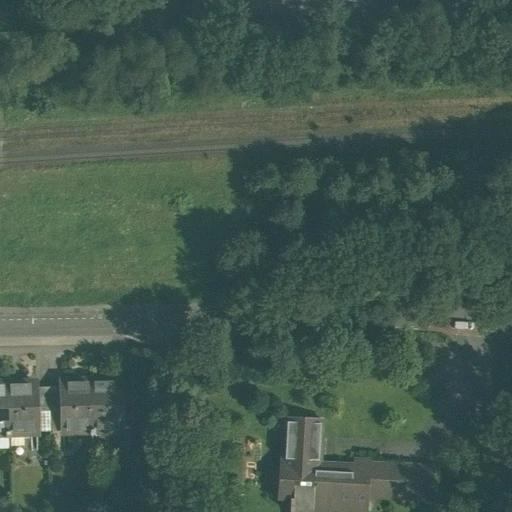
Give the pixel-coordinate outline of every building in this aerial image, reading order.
[(120,381),(90,382),(91,430),(93,430),(121,429),(120,385),(120,381)] [(90,382),(60,382),(60,387),(61,411),(61,431),(88,431),(91,430),(90,382)] [(35,383),(6,384),(7,432),(10,432),(37,432),(36,412),(36,388),(35,383)] [(132,385),(120,385),(120,410),(133,409),(132,385)] [(48,387),(36,388),(36,412),(48,412),(48,387)] [(60,387),(48,387),(48,412),(61,411),(60,387)] [(320,420),(284,417),(281,468),(278,468),(277,491),(292,492),(291,499),(289,499),(288,511),(338,511),(339,502),(367,504),(368,496),(370,464),(370,462),(353,461),(352,467),(317,465),(320,420)] [(406,466),(370,464),(368,496),(404,498),(406,466)] [(437,468),(406,466),(404,498),(435,500),(437,468)]
